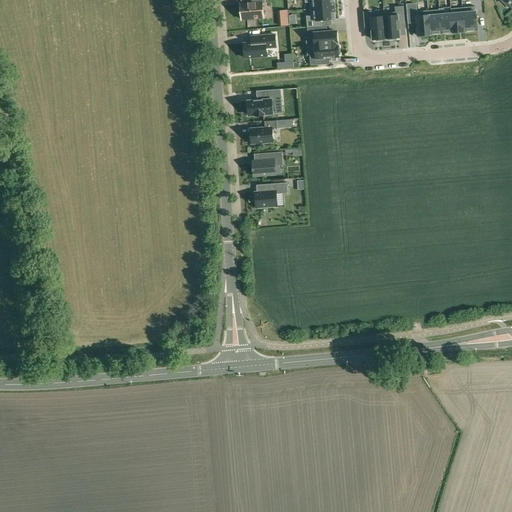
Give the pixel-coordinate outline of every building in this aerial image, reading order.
[(242,19),(264,17),(262,3),(265,3),(264,0),(247,0),(248,3),(240,4),(242,19)] [(305,0),(306,2),(310,2),(310,9),(334,7),(333,0),(305,0)] [(388,39),(388,40),(397,39),(396,37),(400,37),(399,26),(404,25),(405,25),(403,6),(395,7),(396,12),(384,13),(386,39),(388,39)] [(334,7),(310,9),(311,16),(307,16),(308,27),(315,27),(323,26),(322,20),(335,19),(334,7)] [(477,30),(475,10),(463,11),(464,31),(477,30)] [(376,39),(376,41),(385,40),(386,39),(384,13),(371,14),(371,11),(363,12),(365,29),(372,29),(372,31),(372,37),(373,37),(373,39),(376,39)] [(464,31),(463,11),(451,12),(453,32),(464,31)] [(453,32),(451,12),(440,13),(442,33),(453,32)] [(442,33),(440,13),(428,14),(430,34),(442,33)] [(430,34),(428,14),(416,15),(418,36),(430,34)] [(337,44),(336,31),(315,33),(315,27),(308,27),(308,38),(315,38),(315,46),(337,44)] [(276,47),(275,35),(262,36),(251,37),(252,43),(244,43),(245,58),(267,56),(266,48),(276,47)] [(310,54),(311,65),(317,65),(317,58),(338,57),(337,44),(315,46),(316,54),(310,54)] [(264,114),(272,113),(272,104),(282,104),(281,91),(267,92),(268,100),(248,101),(248,104),(247,104),(247,113),(249,112),(249,115),(256,115),(264,115),(264,114)] [(251,143),(259,143),(259,144),(267,143),(267,142),(273,142),(272,128),(277,128),(277,120),(264,121),(265,128),(250,129),(251,143)] [(253,164),(254,176),(276,174),(275,165),(283,165),(282,152),(259,153),(260,161),(259,161),(253,161),(253,164)] [(288,193),(287,182),(263,184),(263,191),(255,192),(256,208),(277,206),(276,194),(288,193)]
